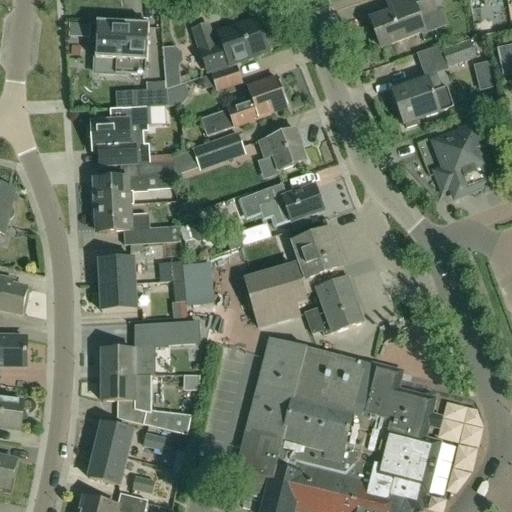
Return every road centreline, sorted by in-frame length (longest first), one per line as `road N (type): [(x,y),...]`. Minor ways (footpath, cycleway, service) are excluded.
road 1 (residential): [(41,511),(60,427),(64,296),(53,221),(13,119)]
road 2 (tertiary): [(427,243),(369,173),(301,0)]
road 3 (tertiary): [(504,453),(427,243)]
road 4 (unknown): [(225,511),(248,354)]
